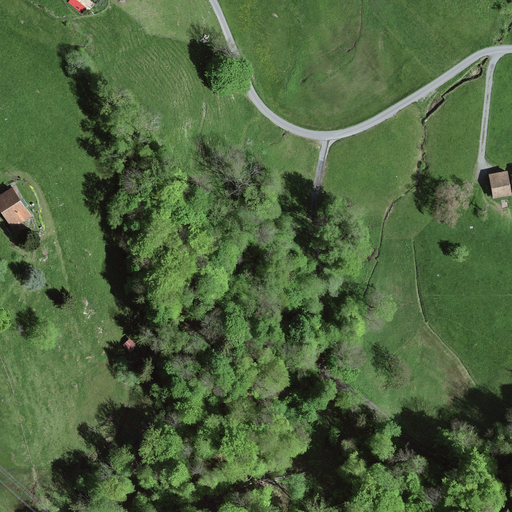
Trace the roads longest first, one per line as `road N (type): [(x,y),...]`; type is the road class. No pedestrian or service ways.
road 1 (track): [(328,136),(313,222),(322,361),(442,461),(493,463),(511,455)]
road 2 (track): [(511,49),(484,52),(353,131),(307,133),(263,110),(211,0)]
